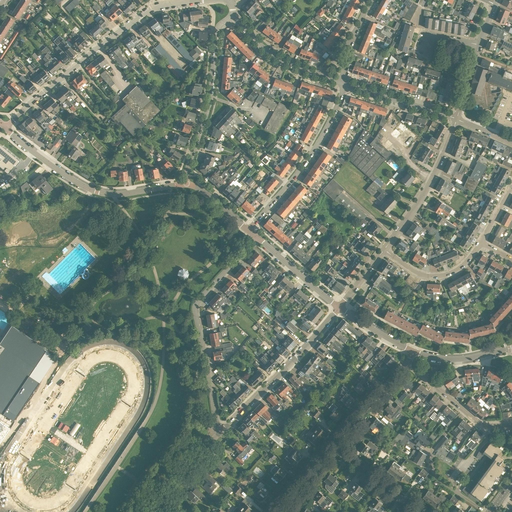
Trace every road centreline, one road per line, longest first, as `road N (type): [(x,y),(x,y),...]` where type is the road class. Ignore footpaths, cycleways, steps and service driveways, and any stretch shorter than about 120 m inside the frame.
road 1 (residential): [(222,429),(196,306),(257,238)]
road 2 (residential): [(4,127),(138,16),(166,5)]
road 3 (residential): [(185,183),(104,194),(4,127)]
road 4 (residential): [(185,183),(205,116),(216,28),(234,16)]
road 5 (residential): [(247,229),(317,145),(343,83)]
road 6 (residential): [(222,429),(338,308)]
road 7 (residential): [(383,250),(427,186),(456,119)]
road 8 (residential): [(485,511),(438,481),(432,466),(433,448),(463,411)]
road 9 (residential): [(383,250),(435,277),(467,261),(481,241)]
